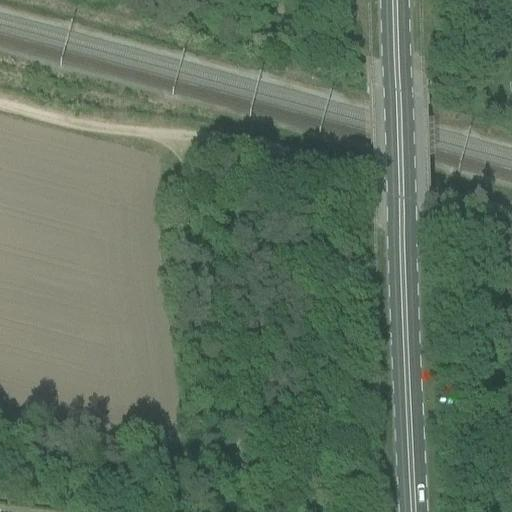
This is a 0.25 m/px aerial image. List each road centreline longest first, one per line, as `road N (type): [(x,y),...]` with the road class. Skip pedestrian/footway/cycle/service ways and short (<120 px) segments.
road 1 (primary): [(411,511),(392,0)]
road 2 (track): [(511,220),(339,164),(196,137)]
road 3 (track): [(0,88),(196,137)]
